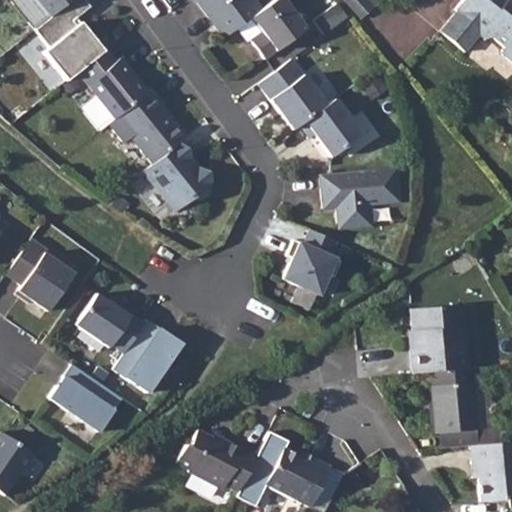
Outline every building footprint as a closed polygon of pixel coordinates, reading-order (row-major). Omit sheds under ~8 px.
[(76,72),(102,51),(79,23),(75,26),(71,21),(75,18),(89,7),(83,0),(69,0),(49,17),(33,30),(49,49),(43,54),(64,81),(76,72)] [(35,0),(49,17),(69,0),(35,0)] [(252,0),(194,0),(223,38),(249,18),(260,10),(252,0)] [(273,0),(260,10),(249,18),(261,33),(250,41),(264,59),(304,29),(283,0),(273,0)] [(380,2),(378,0),(342,0),(361,20),(380,2)] [(449,12),(432,32),(457,52),(471,35),(474,38),(483,36),(496,47),(495,48),(497,57),(507,65),(511,64),(511,0),(455,0),(447,10),(449,12)] [(113,119),(146,92),(119,58),(114,62),(104,49),(102,51),(76,72),(113,119)] [(290,59),(256,84),(291,130),(297,125),(324,105),(290,59)] [(177,143),(185,136),(167,112),(165,114),(159,107),(163,104),(151,89),(146,92),(113,119),(107,123),(123,142),(130,136),(152,163),(177,143)] [(324,105),(297,125),(307,139),(313,135),(329,157),(358,135),(332,99),(324,105)] [(210,168),(195,166),(177,143),(152,163),(142,171),(174,211),(189,199),(197,200),(208,191),(210,168)] [(394,167),(318,174),(322,208),(335,207),(336,223),(343,228),(369,226),(367,204),(397,202),(394,167)] [(336,242),(307,229),(301,244),(291,239),(284,256),(289,258),(280,278),(318,295),(327,275),(332,277),(339,261),(329,257),(336,242)] [(29,239),(5,274),(19,285),(16,290),(46,311),(72,273),(43,253),(45,250),(29,239)] [(30,300),(16,290),(14,293),(28,304),(30,300)] [(122,353),(143,322),(117,305),(115,308),(106,302),(94,294),(77,320),(78,328),(107,348),(109,345),(122,353)] [(106,302),(115,308),(117,305),(108,299),(106,302)] [(405,349),(408,377),(418,377),(431,375),(464,373),(458,308),(408,312),(411,348),(405,349)] [(159,330),(145,320),(143,322),(122,353),(110,369),(145,394),(179,344),(167,335),(165,338),(157,333),(159,330)] [(165,338),(167,335),(159,330),(157,333),(165,338)] [(120,398),(70,364),(47,398),(96,432),(120,398)] [(464,373),(431,375),(432,389),(428,390),(432,437),(441,436),(443,451),(463,449),(475,448),(470,393),(469,372),(464,373)] [(431,375),(418,377),(419,390),(423,390),(427,436),(432,437),(428,390),(432,389),(431,375)] [(0,493),(3,496),(31,455),(0,433),(0,493)] [(235,494),(254,456),(237,448),(236,451),(221,443),(219,447),(191,434),(182,451),(179,450),(171,465),(184,472),(183,475),(216,492),(219,486),(235,494)] [(249,509),(261,488),(280,452),(284,445),(264,434),(254,456),(235,494),(231,500),(249,509)] [(511,445),(475,448),(463,449),(466,480),(472,480),(475,505),(511,501),(511,445)] [(280,452),(261,488),(306,511),(327,470),(300,456),(297,461),(280,452)]
